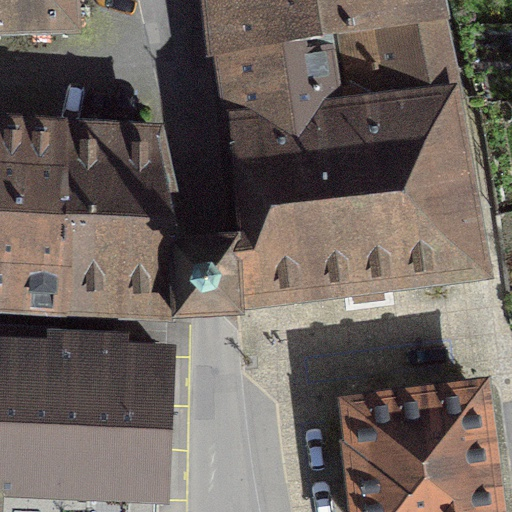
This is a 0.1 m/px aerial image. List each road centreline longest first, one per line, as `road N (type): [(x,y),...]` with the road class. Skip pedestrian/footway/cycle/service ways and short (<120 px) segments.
road 1 (residential): [(211,287),(229,511)]
road 2 (residential): [(179,86),(211,287)]
road 3 (residential): [(179,86),(0,79)]
